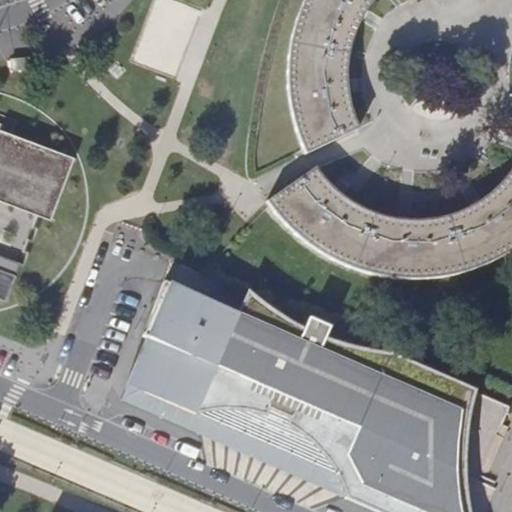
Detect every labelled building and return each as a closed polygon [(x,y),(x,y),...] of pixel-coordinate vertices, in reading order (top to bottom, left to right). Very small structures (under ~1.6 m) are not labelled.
[(303,0),(295,17),(288,40),(284,62),(283,88),(287,111),(293,131),(302,155),(357,132),(349,117),(347,100),(344,82),(345,62),(348,43),(355,27),(364,11),(374,0),(303,0)] [(30,59),(12,59),(12,70),(30,70),(30,59)] [(0,201),(38,216),(47,219),(71,158),(11,135),(0,130),(0,201)] [(511,166),(509,173),(495,188),(475,204),(447,215),(424,222),(401,221),(376,217),(350,204),(326,187),(313,169),(264,202),(272,215),(281,226),(293,237),(309,250),(326,261),(356,274),(383,281),(402,283),(430,282),(459,277),(482,270),(505,256),(511,251),(511,166)] [(0,273),(14,279),(21,263),(0,255),(0,273)] [(0,298),(6,301),(14,279),(0,273),(0,298)] [(460,412),(466,388),(388,354),(376,352),(352,348),(342,345),(324,339),(328,328),(307,319),(302,329),(289,322),(272,312),(252,297),(246,293),(236,315),(163,283),(151,314),(157,316),(127,385),(195,415),(203,413),(212,412),(219,412),(235,412),(255,415),(265,417),(272,398),(293,408),(285,427),(293,431),(305,440),(314,448),(324,459),(331,470),(334,475),(337,480),(340,486),(342,493),(345,499),(375,511),(459,511),(457,498),(455,482),(451,480),(455,472),(455,450),(457,432),(458,422),(460,412)] [(213,441),(345,499),(342,493),(340,486),(337,480),(334,475),(195,415),(127,385),(118,400),(213,441)]
